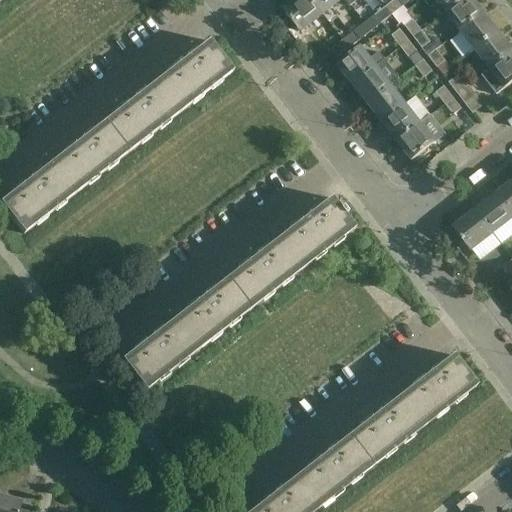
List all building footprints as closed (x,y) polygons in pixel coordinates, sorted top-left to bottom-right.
[(325,17),(311,0),(297,0),(284,11),(303,34),(325,17)] [(311,0),(325,17),(346,1),(345,0),(311,0)] [(397,0),(386,9),(392,17),(404,8),(397,0)] [(463,0),(423,0),(431,10),(439,4),(446,13),(463,0)] [(484,14),(473,0),(463,0),(446,13),(461,32),(484,14)] [(375,17),(381,26),(392,17),(386,9),(375,17)] [(461,32),(476,51),(499,33),(484,14),(461,32)] [(414,40),(422,34),(412,22),(405,28),(414,40)] [(408,41),(400,32),(393,38),(400,47),(408,41)] [(354,33),(343,42),(350,50),(360,41),(354,33)] [(511,53),(511,48),(499,33),(476,51),(491,70),(511,53)] [(422,34),(414,40),(423,50),(429,58),(436,52),(442,47),(436,39),(430,44),(422,34)] [(418,54),(408,41),(400,47),(410,60),(418,54)] [(209,42),(157,82),(181,114),(234,73),(209,42)] [(332,51),(338,59),(350,50),(343,42),(332,51)] [(371,60),(361,48),(338,66),(353,86),(376,67),(385,61),(379,54),(371,60)] [(438,69),(445,63),(436,52),(429,58),(438,69)] [(511,85),(511,53),(491,70),(482,77),(488,84),(497,78),(506,90),(511,85)] [(385,61),(376,67),(353,86),(368,105),(391,86),(399,80),(385,61)] [(433,73),(424,61),(416,67),(425,79),(433,73)] [(459,96),(466,90),(457,78),(450,84),(459,96)] [(157,82),(105,123),(129,154),(181,114),(157,82)] [(368,105),(382,124),(383,124),(406,105),(410,102),(404,94),(400,98),(391,86),(368,105)] [(470,87),(466,90),(459,96),(473,115),(485,106),(470,87)] [(437,94),(445,105),(453,99),(445,88),(437,94)] [(455,117),(463,111),(453,99),(445,105),(455,117)] [(392,136),(397,143),(421,124),(406,105),(383,124),(380,126),(390,138),(392,136)] [(105,123),(53,164),(77,195),(129,154),(105,123)] [(436,144),(421,124),(397,143),(413,163),(436,144)] [(25,236),(77,195),(53,164),(0,204),(25,236)] [(511,184),(498,195),(511,212),(511,184)] [(495,235),(511,222),(511,212),(498,195),(477,211),(495,235)] [(356,232),(346,218),(348,217),(343,210),(341,212),(332,200),(280,241),(304,272),(356,232)] [(495,235),(477,211),(454,229),(473,253),(495,235)] [(304,272),(280,241),(227,281),(251,312),(304,272)] [(511,275),(511,261),(503,269),(509,277),(511,275)] [(251,312),(227,281),(175,321),(199,352),(251,312)] [(199,352),(175,321),(123,361),(146,393),(199,352)] [(477,386),(453,356),(400,396),(424,427),(477,386)] [(372,468),(424,427),(400,396),(348,437),(372,468)] [(319,509),(372,468),(348,437),(295,478),(319,509)] [(315,511),(319,509),(295,478),(251,511),(315,511)] [(21,502),(0,495),(0,511),(32,511),(33,511),(19,507),(21,502)]
